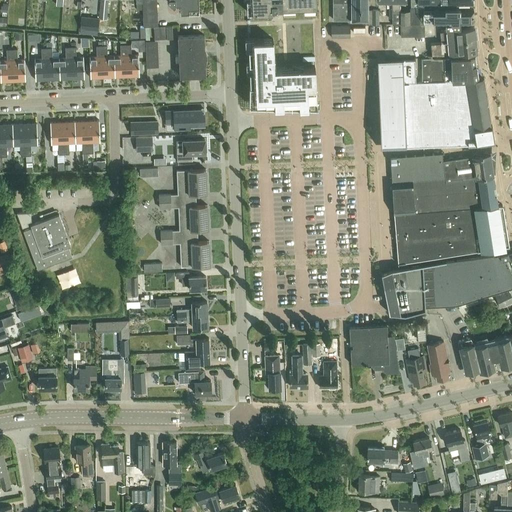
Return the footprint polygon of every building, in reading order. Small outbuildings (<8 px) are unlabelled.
[(108,0),(101,0),(99,18),(106,19),(108,0)] [(143,0),(144,26),(158,25),(157,0),(143,0)] [(180,11),(199,10),(198,0),(168,0),(174,5),(176,3),(180,3),(180,11)] [(294,12),(294,7),(303,7),(303,12),(317,11),(316,0),(245,0),(246,11),(271,10),(282,10),(282,13),(294,12)] [(371,24),(371,9),(368,9),(367,0),(333,0),(333,19),(368,19),(368,24),(371,24)] [(389,19),(392,19),(391,0),(377,0),(378,1),(386,1),(386,8),(389,8),(389,19)] [(411,24),(410,13),(400,13),(400,1),(406,1),(405,0),(391,0),(392,19),(392,24),(400,24),(411,24)] [(410,0),(410,13),(411,24),(424,23),(423,4),(459,3),(472,3),(471,0),(410,0)] [(423,4),(424,23),(473,23),(473,22),(472,22),(472,8),(472,7),(472,3),(459,3),(423,4)] [(80,28),(96,29),(97,18),(82,16),(80,28)] [(411,24),(400,24),(400,36),(424,36),(424,23),(411,24)] [(154,39),(173,38),(172,26),(154,27),(154,39)] [(432,57),(458,57),(458,53),(477,51),(476,50),(474,28),(474,27),(439,30),(440,41),(431,42),(432,57)] [(180,76),(206,74),(204,34),(178,35),(178,53),(175,53),(176,59),(179,59),(180,76)] [(248,104),(316,106),(315,66),(274,68),(273,39),(248,40),(250,85),(249,85),(248,104)] [(126,54),(125,43),(120,43),(120,54),(114,54),(115,76),(127,75),(126,54)] [(125,43),(126,54),(127,75),(139,75),(138,53),(131,54),(131,43),(125,43)] [(89,55),(90,77),(103,76),(102,55),(101,44),(96,45),(96,55),(89,55)] [(101,44),(102,55),(103,76),(115,76),(114,54),(107,55),(107,44),(101,44)] [(70,46),(71,56),(72,78),(84,77),(83,56),(76,56),(76,45),(70,46)] [(47,57),(48,79),(60,78),(59,57),(52,57),(52,46),(46,47),(47,57)] [(71,56),(70,46),(65,46),(65,56),(59,57),(60,78),(72,78),(71,56)] [(34,58),(35,79),(48,79),(47,57),(46,47),(41,47),(42,58),(34,58)] [(12,59),(12,48),(6,49),(7,59),(0,59),(1,81),(13,80),(12,59)] [(12,48),(12,59),(13,80),(25,80),(25,58),(17,59),(17,48),(12,48)] [(422,81),(465,80),(477,78),(474,56),(458,57),(432,57),(421,58),(422,81)] [(483,77),(477,78),(465,80),(422,81),(417,81),(417,59),(384,60),(388,147),(432,145),(494,142),(483,77)] [(200,108),(165,110),(165,123),(173,122),(174,128),(189,127),(189,126),(204,126),(203,112),(200,112),(200,108)] [(84,152),(84,142),(83,120),(71,121),(72,142),(78,142),(79,153),(84,152)] [(96,141),(95,120),(83,120),(84,142),(84,152),(89,152),(89,142),(96,141)] [(60,153),(60,143),(59,121),(46,122),(47,143),(54,143),(55,154),(60,153)] [(59,121),(60,143),(60,153),(65,153),(65,143),(72,142),(71,121),(59,121)] [(156,121),(130,122),(131,134),(157,133),(156,121)] [(34,144),(33,122),(20,123),(21,145),(22,155),(27,155),(27,144),(34,144)] [(0,123),(0,156),(3,156),(3,145),(9,145),(8,124),(0,123)] [(22,155),(21,145),(20,123),(8,124),(9,145),(16,145),(17,155),(22,155)] [(152,150),(151,135),(135,136),(135,151),(152,150)] [(192,153),(205,152),(204,139),(182,139),(183,147),(176,147),(176,161),(192,160),(192,153)] [(449,158),(443,159),(446,181),(493,174),(492,161),(493,160),(494,159),(494,158),(494,156),(494,155),(492,154),(492,153),(491,153),(490,152),(488,152),(487,151),(486,151),(484,152),(484,153),(478,154),(477,153),(475,153),(474,153),(473,155),(472,155),(463,156),(462,156),(460,155),(459,156),(458,157),(453,158),(452,157),(451,157),(450,157),(449,158)] [(439,153),(389,156),(390,176),(393,213),(451,209),(498,205),(497,201),(494,177),(493,174),(446,181),(443,159),(443,152),(439,153)] [(157,174),(157,166),(139,167),(139,175),(157,174)] [(177,193),(158,194),(159,207),(177,206),(178,229),(160,230),(160,243),(179,242),(180,266),(199,265),(210,264),(209,240),(197,241),(197,229),(208,228),(207,204),(196,205),(195,193),(206,193),(205,168),(195,169),(176,170),(177,193)] [(451,209),(393,213),(397,263),(405,262),(477,250),(509,245),(508,245),(502,204),(498,205),(451,209)] [(31,221),(31,212),(16,212),(21,228),(28,225),(27,223),(31,221)] [(66,230),(65,230),(58,214),(30,224),(31,227),(22,230),(37,269),(72,256),(68,246),(70,245),(68,238),(69,237),(66,230)] [(0,245),(2,250),(9,248),(5,238),(0,240),(0,245)] [(387,272),(383,274),(389,304),(391,312),(391,313),(404,315),(409,314),(425,310),(425,306),(456,304),(508,289),(511,287),(511,247),(511,248),(510,248),(494,252),(495,256),(494,256),(494,255),(422,265),(398,268),(387,272)] [(0,264),(13,261),(11,253),(0,256),(0,264)] [(162,270),(162,261),(144,262),(145,271),(162,270)] [(189,276),(189,272),(175,272),(175,278),(182,278),(182,284),(189,284),(189,289),(192,289),(193,290),(197,290),(197,289),(206,289),(205,276),(189,276)] [(138,295),(138,276),(130,276),(130,278),(125,278),(126,292),(131,292),(131,295),(138,295)] [(16,286),(10,288),(13,297),(15,302),(17,307),(27,304),(20,284),(16,286)] [(511,301),(511,297),(509,290),(495,296),(494,294),(487,296),(456,305),(458,308),(456,309),(463,318),(467,316),(462,307),(485,300),(486,302),(496,298),(500,307),(511,301)] [(171,306),(170,298),(155,298),(155,307),(171,306)] [(177,315),(207,314),(206,301),(191,302),(192,308),(176,309),(177,315)] [(16,312),(19,320),(40,313),(37,304),(16,312)] [(0,337),(5,336),(4,335),(6,334),(3,326),(14,322),(11,314),(0,317),(0,337)] [(207,314),(177,315),(177,321),(192,320),(193,328),(207,327),(207,314)] [(107,320),(95,321),(96,332),(107,331),(107,320)] [(394,335),(387,335),(386,324),(349,326),(350,343),(352,343),(352,347),(350,347),(351,364),(371,363),(371,366),(371,369),(374,369),(382,368),(383,369),(386,372),(399,372),(394,335)] [(511,333),(474,343),(470,338),(457,341),(464,368),(468,367),(469,371),(479,368),(479,371),(490,369),(489,365),(494,364),(492,359),(499,358),(500,362),(504,361),(505,365),(511,363),(511,333)] [(196,345),(197,350),(209,350),(208,338),(190,339),(190,334),(176,334),(177,344),(190,343),(190,345),(196,345)] [(276,340),(263,341),(264,348),(277,347),(276,340)] [(436,380),(448,378),(447,371),(449,371),(447,362),(449,362),(448,357),(446,357),(443,341),(428,344),(431,363),(429,363),(431,375),(435,374),(436,380)] [(32,359),(28,345),(27,343),(16,346),(21,363),(32,359)] [(312,363),(312,356),(311,343),(302,343),(303,364),(312,363)] [(311,343),(312,356),(320,356),(320,343),(311,343)] [(209,362),(209,350),(197,350),(184,351),(185,369),(201,368),(200,362),(209,362)] [(279,373),(279,361),(279,354),(264,355),(264,373),(268,373),(269,389),(281,389),(280,373),(279,373)] [(307,387),(307,374),(302,374),(302,355),(292,356),(292,370),(290,370),(290,386),(300,386),(300,387),(307,387)] [(422,371),(426,371),(423,355),(406,358),(409,380),(413,379),(413,384),(424,382),(422,371)] [(336,361),(327,361),(323,361),(323,375),(319,375),(319,387),(329,387),(329,389),(335,388),(335,387),(337,387),(336,361)] [(102,365),(102,379),(105,379),(105,388),(107,388),(107,389),(114,389),(114,388),(120,388),(120,377),(123,377),(123,369),(123,365),(102,365)] [(86,369),(74,369),(74,377),(73,377),(73,388),(89,388),(89,379),(97,379),(97,366),(86,366),(86,369)] [(0,368),(0,389),(3,389),(1,381),(10,379),(7,367),(0,368)] [(38,389),(56,388),(56,368),(37,368),(38,389)] [(203,370),(178,372),(178,382),(194,381),(195,387),(193,387),(193,392),(195,392),(195,393),(211,392),(210,380),(204,380),(203,370)] [(145,371),(133,372),(134,392),(146,392),(145,371)] [(511,412),(511,411),(498,415),(500,424),(500,425),(501,425),(504,437),(511,435),(511,412)] [(490,431),(487,421),(473,424),(478,444),(472,446),(475,458),(489,455),(486,442),(483,443),(482,439),(489,437),(488,431),(490,431)] [(463,441),(460,429),(444,433),(449,450),(457,448),(461,461),(470,459),(465,440),(463,441)] [(426,455),(429,454),(430,459),(435,457),(432,444),(431,444),(429,437),(413,441),(416,452),(412,453),(416,468),(428,464),(426,455)] [(136,442),(136,465),(143,465),(143,474),(155,474),(155,466),(150,466),(149,442),(136,442)] [(176,464),(176,457),(176,442),(162,442),(163,465),(169,465),(169,485),(178,485),(178,487),(182,487),(181,472),(181,464),(176,464)] [(505,462),(511,461),(507,442),(501,444),(505,462)] [(102,463),(113,463),(114,473),(124,472),(123,453),(118,453),(118,445),(109,445),(109,443),(101,444),(102,463)] [(90,461),(89,445),(75,446),(76,462),(82,461),(83,475),(93,474),(92,461),(90,461)] [(389,466),(389,462),(397,462),(397,450),(384,449),(384,447),(368,447),(367,460),(384,461),(383,465),(389,466)] [(59,461),(58,448),(43,449),(44,462),(46,462),(46,468),(45,468),(46,479),(61,477),(60,467),(59,467),(59,461)] [(200,465),(203,472),(226,464),(222,452),(207,457),(207,458),(204,459),(202,451),(192,455),(194,460),(198,459),(200,465)] [(10,486),(2,453),(0,453),(0,481),(1,488),(10,486)] [(416,469),(418,480),(429,478),(427,467),(416,469)] [(504,467),(478,474),(480,484),(506,477),(504,467)] [(413,473),(391,472),(391,480),(412,481),(413,473)] [(380,476),(370,476),(370,475),(359,474),(359,482),(357,482),(356,490),(358,490),(379,491),(380,476)] [(456,476),(447,478),(450,491),(459,489),(456,476)] [(80,488),(79,478),(79,477),(71,477),(71,488),(80,488)] [(506,502),(507,495),(507,480),(497,483),(497,492),(501,495),(500,507),(494,507),(493,511),(506,511),(506,507),(506,502)] [(97,499),(105,499),(105,481),(96,481),(96,483),(97,499)] [(444,494),(441,482),(427,485),(430,497),(444,494)] [(47,485),(48,493),(49,493),(50,497),(56,496),(55,492),(59,492),(58,484),(47,485)] [(214,487),(195,493),(199,505),(208,502),(211,511),(221,509),(218,499),(222,497),(224,501),(239,495),(236,484),(220,489),(220,490),(215,491),(214,487)] [(417,511),(418,502),(398,501),(397,511),(417,511)]
